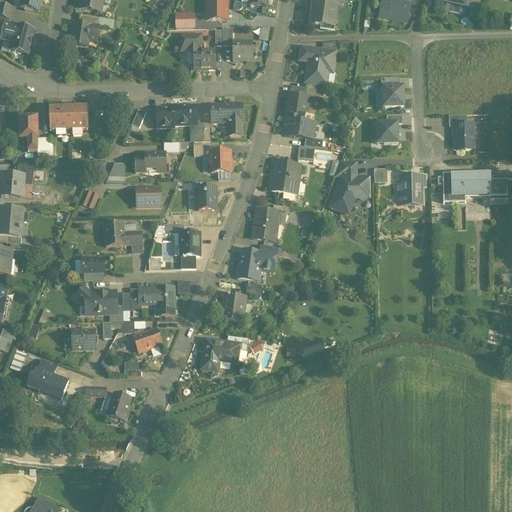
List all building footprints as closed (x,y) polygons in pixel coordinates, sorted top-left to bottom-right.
[(40,0),(22,0),(20,9),(38,13),(40,0)] [(80,0),(79,11),(100,14),(102,0),(80,0)] [(382,0),(379,18),(404,24),(408,0),(382,0)] [(444,0),(444,4),(466,9),(467,9),(468,0),(444,0)] [(468,0),(467,9),(466,9),(465,11),(478,13),(480,0),(468,0)] [(226,21),(226,1),(207,1),(208,22),(218,22),(220,22),(226,22),(226,21)] [(328,3),(312,1),(308,27),(335,31),(339,5),(333,4),(328,3)] [(11,8),(0,5),(0,17),(8,20),(11,8)] [(178,31),(199,30),(198,14),(178,15),(178,31)] [(99,20),(80,16),(79,25),(98,28),(99,20)] [(8,20),(0,17),(0,23),(8,26),(10,20),(8,20)] [(235,30),(234,21),(226,21),(226,22),(220,22),(218,22),(219,30),(232,30),(235,30)] [(11,43),(15,28),(8,26),(0,23),(0,40),(4,42),(11,43)] [(79,25),(74,24),(71,46),(87,49),(89,38),(97,39),(99,28),(98,28),(79,25)] [(15,28),(11,43),(9,52),(11,52),(12,54),(14,54),(16,53),(28,56),(30,47),(32,46),(33,42),(31,40),(33,32),(16,28),(15,28)] [(232,30),(222,30),(222,32),(222,48),(232,47),(232,44),(232,30)] [(201,37),(180,37),(180,54),(188,54),(188,62),(190,64),(193,64),(193,53),(202,53),(201,37)] [(11,43),(4,42),(1,53),(8,55),(9,52),(11,43)] [(128,71),(135,45),(124,43),(118,69),(128,71)] [(252,44),(232,44),(232,47),(233,63),(234,63),(233,62),(241,61),(241,63),(253,62),(252,44)] [(321,50),(299,47),(297,64),(306,65),(303,87),(326,90),(328,76),(334,77),(337,53),(336,52),(321,50)] [(215,72),(215,52),(202,53),(193,53),(193,64),(194,72),(208,72),(208,71),(215,71),(215,72)] [(404,88),(381,89),(382,111),(404,111),(404,88)] [(307,92),(291,89),(287,96),(304,98),(307,92)] [(304,98),(287,96),(285,114),(284,114),(283,129),(281,139),(315,143),(317,125),(305,124),(306,116),(308,116),(310,98),(304,98)] [(231,107),(211,108),(211,126),(212,126),(228,126),(231,126),(231,107)] [(241,107),(231,107),(231,126),(228,126),(228,139),(242,139),(242,112),(241,112),(241,107)] [(87,108),(49,110),(49,133),(88,132),(87,108)] [(173,111),(156,111),(157,131),(173,130),(173,128),(189,128),(197,128),(196,126),(196,108),(172,109),(173,111)] [(138,112),(131,127),(139,131),(146,115),(138,112)] [(466,118),(448,119),(448,131),(453,130),(453,128),(471,128),(471,124),(466,124),(466,118)] [(37,119),(19,120),(20,141),(27,141),(27,154),(37,153),(37,151),(37,140),(37,119)] [(378,123),(378,144),(398,144),(398,123),(378,123)] [(204,126),(196,126),(197,128),(189,128),(190,145),(196,145),(204,145),(204,126)] [(211,126),(204,126),(204,145),(211,145),(211,130),(212,130),(212,126),(211,126)] [(471,128),(453,128),(453,130),(454,152),(463,152),(463,153),(474,153),(473,151),(476,148),(476,138),(473,136),(473,128),(471,128)] [(49,151),(49,140),(37,140),(37,151),(49,151)] [(316,151),(300,149),(297,162),(313,164),(316,151)] [(229,154),(210,154),(210,175),(229,175),(229,154)] [(144,163),(134,163),(135,175),(145,175),(145,173),(156,173),(156,175),(166,175),(165,156),(151,156),(151,157),(146,157),(146,156),(144,156),(144,163)] [(374,164),(361,164),(361,173),(374,173),(374,164)] [(301,168),(273,165),(270,194),(297,197),(301,168)] [(354,165),(341,165),(340,165),(335,180),(341,179),(352,179),(355,179),(354,165)] [(122,166),(114,166),(108,180),(121,179),(122,166)] [(33,168),(17,167),(16,178),(23,179),(23,183),(32,183),(33,168)] [(385,174),(373,174),(374,186),(386,186),(385,174)] [(456,176),(457,180),(437,180),(437,189),(446,188),(446,194),(442,194),(443,207),(465,206),(465,198),(489,197),(490,197),(489,183),(489,179),(479,179),(479,177),(481,177),(481,176),(456,176)] [(16,178),(3,177),(3,184),(2,185),(1,190),(0,190),(0,197),(1,198),(0,199),(20,201),(21,192),(22,191),(23,183),(23,179),(16,178)] [(352,179),(341,179),(339,181),(329,211),(350,218),(355,202),(358,201),(360,203),(364,203),(366,200),(368,200),(368,182),(359,182),(359,183),(358,183),(352,181),(352,179)] [(506,192),(505,179),(491,179),(492,183),(489,183),(490,197),(489,197),(489,203),(507,203),(507,192),(506,192)] [(427,181),(401,182),(402,187),(397,187),(397,197),(402,197),(402,208),(421,207),(420,192),(427,192),(427,181)] [(192,184),(177,184),(177,192),(192,192),(192,184)] [(215,190),(196,191),(197,214),(216,213),(215,190)] [(160,191),(135,191),(136,200),(135,200),(136,210),(161,209),(160,191)] [(92,195),(86,193),(80,208),(86,210),(92,195)] [(98,198),(92,195),(86,210),(92,213),(98,198)] [(289,210),(272,208),(272,214),(278,215),(278,216),(288,217),(289,210)] [(11,212),(0,211),(0,238),(7,239),(20,240),(20,239),(18,239),(19,222),(22,223),(22,214),(22,213),(11,212)] [(272,214),(256,212),(252,241),(274,244),(278,216),(278,215),(272,214)] [(323,227),(317,225),(314,233),(320,235),(323,227)] [(122,226),(104,227),(106,249),(124,248),(123,236),(122,226)] [(183,228),(164,228),(164,237),(179,237),(179,236),(183,236),(183,228)] [(136,235),(123,236),(124,248),(137,247),(136,235)] [(183,236),(179,236),(179,237),(179,259),(199,259),(199,236),(183,236)] [(19,247),(18,255),(34,256),(34,248),(20,247),(19,247)] [(260,255),(241,253),(237,282),(254,284),(257,268),(261,269),(261,268),(263,268),(267,273),(274,274),(277,251),(261,249),(260,255)] [(12,253),(0,252),(0,277),(10,278),(12,253)] [(103,261),(91,262),(91,260),(82,260),(82,278),(84,278),(91,278),(102,278),(103,278),(104,278),(103,261)] [(152,261),(152,272),(164,272),(163,261),(152,261)] [(262,291),(246,289),(245,296),(261,298),(262,291)] [(116,294),(89,295),(84,290),(76,298),(85,307),(86,318),(109,317),(117,317),(116,308),(116,294)] [(173,291),(157,291),(157,294),(139,294),(139,295),(139,306),(161,306),(161,318),(174,317),(173,291)] [(139,295),(122,295),(122,308),(122,309),(130,309),(130,307),(139,306),(139,295)] [(245,299),(224,297),(221,322),(241,324),(245,299)] [(122,308),(116,308),(117,317),(109,317),(109,325),(110,325),(123,324),(122,309),(122,308)] [(49,313),(44,311),(41,318),(46,320),(49,313)] [(134,324),(123,324),(117,336),(134,336),(134,324)] [(111,341),(110,325),(109,325),(102,325),(103,341),(111,341)] [(31,338),(39,340),(41,328),(33,326),(31,338)] [(157,330),(132,339),(138,356),(156,350),(162,347),(157,330)] [(5,332),(3,338),(14,342),(16,336),(5,332)] [(95,333),(71,333),(72,353),(95,352),(95,333)] [(248,342),(227,339),(226,346),(225,352),(238,354),(246,355),(248,342)] [(262,343),(252,347),(256,355),(266,350),(262,343)] [(226,346),(205,344),(201,372),(213,373),(214,366),(217,367),(217,365),(236,367),(238,354),(225,352),(226,346)] [(25,367),(28,355),(18,353),(16,365),(25,367)] [(56,368),(42,363),(38,373),(52,379),(53,378),(56,368)] [(38,373),(36,372),(33,379),(31,378),(27,388),(39,393),(38,394),(39,394),(40,393),(61,401),(60,402),(61,403),(68,383),(53,378),(52,379),(38,373)] [(93,390),(87,390),(84,398),(93,399),(93,390)] [(106,390),(93,390),(93,399),(106,399),(106,390)] [(131,400),(114,395),(106,418),(126,424),(129,415),(127,414),(131,400)]
